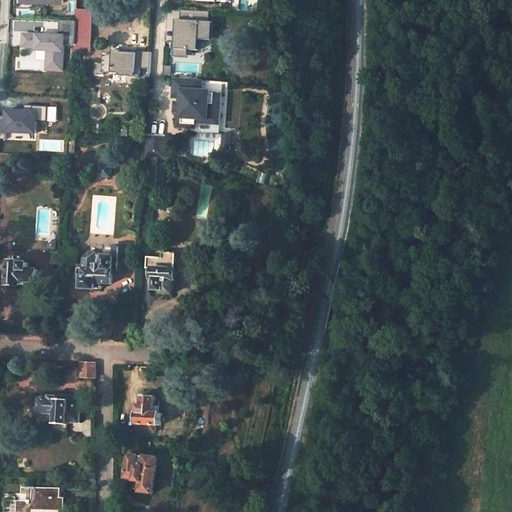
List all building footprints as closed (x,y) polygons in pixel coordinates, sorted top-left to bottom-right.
[(47,1),(64,1),(63,0),(16,0),(16,8),(28,8),(37,6),(46,6),(47,1)] [(90,52),(92,10),(77,10),(74,52),(90,52)] [(211,11),(181,10),(180,20),(177,20),(175,58),(189,59),(190,50),(197,50),(198,39),(209,39),(211,11)] [(75,45),(76,21),(60,20),(59,36),(23,34),(23,47),(37,47),(37,50),(48,50),(47,61),(64,61),(65,44),(75,45)] [(136,53),(121,52),(121,51),(113,50),(113,55),(103,55),(103,65),(95,64),(95,74),(103,75),(104,73),(120,74),(119,76),(140,77),(141,68),(151,69),(152,52),(137,51),(136,53)] [(63,70),(64,61),(47,61),(47,69),(63,70)] [(198,81),(180,79),(178,99),(177,104),(180,104),(179,113),(176,113),(175,128),(190,130),(191,121),(215,123),(217,107),(213,106),(214,96),(210,95),(210,93),(202,92),(203,82),(198,81)] [(215,123),(191,121),(190,130),(189,133),(218,136),(223,85),(203,82),(202,92),(210,93),(210,95),(214,96),(213,106),(217,107),(215,123)] [(7,115),(0,115),(0,138),(6,139),(6,130),(36,131),(37,119),(48,119),(48,106),(33,106),(32,111),(7,110),(7,115)] [(166,138),(146,137),(145,157),(165,157),(166,138)] [(229,137),(221,137),(220,144),(229,145),(229,137)] [(229,145),(220,144),(220,152),(228,153),(229,145)] [(147,185),(156,185),(157,167),(149,166),(147,185)] [(84,265),(84,276),(83,276),(82,288),(95,288),(96,283),(112,284),(114,255),(96,254),(97,250),(89,249),(85,253),(86,253),(85,254),(85,253),(81,257),(80,265),(84,265)] [(155,279),(154,289),(163,289),(163,292),(174,293),(176,253),(163,253),(163,258),(148,257),(147,269),(153,270),(153,279),(155,279)] [(21,280),(37,281),(37,270),(27,269),(28,264),(8,263),(7,283),(20,284),(21,280)] [(83,363),(83,377),(96,377),(96,364),(83,363)] [(34,430),(66,432),(67,422),(80,422),(81,397),(69,396),(68,400),(58,399),(58,396),(49,396),(49,398),(41,398),(39,416),(35,416),(34,430)] [(136,431),(156,432),(156,425),(162,425),(162,413),(154,413),(155,396),(143,396),(143,405),(139,404),(139,413),(136,413),(136,424),(136,431)] [(141,491),(153,493),(158,458),(129,453),(126,478),(136,479),(136,481),(142,482),(141,491)] [(60,488),(22,488),(21,501),(15,501),(15,498),(6,497),(5,511),(28,511),(28,510),(59,511),(60,488)]
